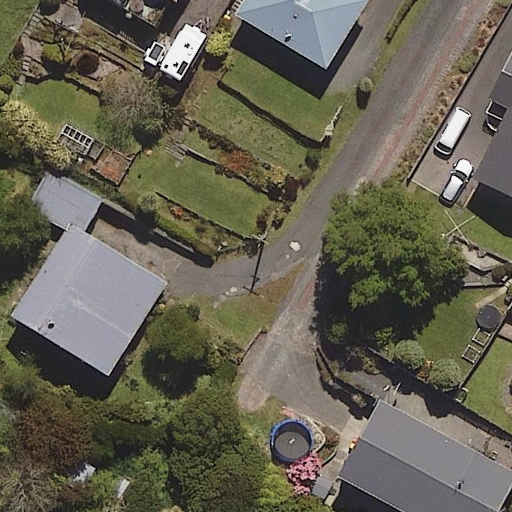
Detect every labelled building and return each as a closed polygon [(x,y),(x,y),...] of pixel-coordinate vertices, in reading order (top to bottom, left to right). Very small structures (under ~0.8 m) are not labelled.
[(169,0),(119,0),(156,23),(169,0)] [(239,0),(235,8),(324,62),(361,0),(239,0)] [(511,45),(489,92),(508,101),(474,171),(511,190),(511,45)] [(100,198),(52,167),(29,204),(64,227),(12,309),(106,369),(164,278),(83,226),(100,198)] [(491,432),(390,375),(338,469),(415,511),(492,511),(511,476),(511,469),(480,452),(491,432)]
